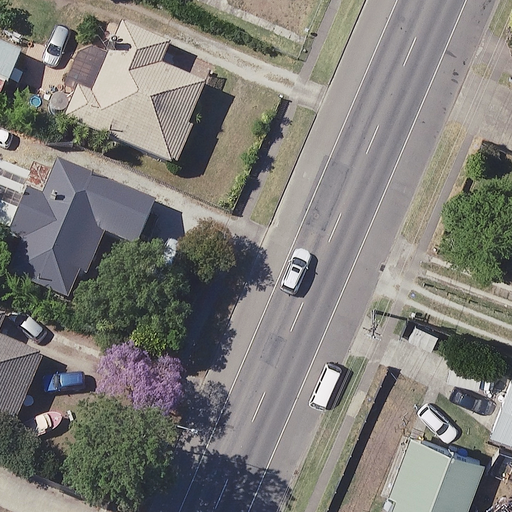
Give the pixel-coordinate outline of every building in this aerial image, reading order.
[(163,52),(120,34),(80,131),(171,168),(203,90),(155,71),(163,52)] [(21,57),(0,49),(0,82),(11,86),(21,57)] [(34,179),(0,163),(0,229),(9,234),(34,179)] [(152,208),(56,168),(10,278),(73,304),(101,235),(135,249),(152,208)] [(0,433),(9,437),(40,359),(0,343),(0,433)] [(511,374),(510,373),(489,430),(511,438),(511,374)] [(463,511),(483,458),(414,434),(386,511),(463,511)]
